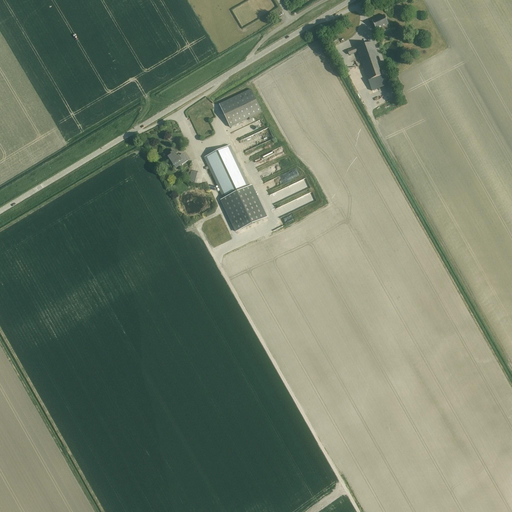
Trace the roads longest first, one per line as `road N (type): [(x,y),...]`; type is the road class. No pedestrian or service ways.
road 1 (unclassified): [(0,211),(248,62)]
road 2 (unknown): [(216,260),(356,511)]
road 3 (unclassified): [(248,62),(353,0)]
